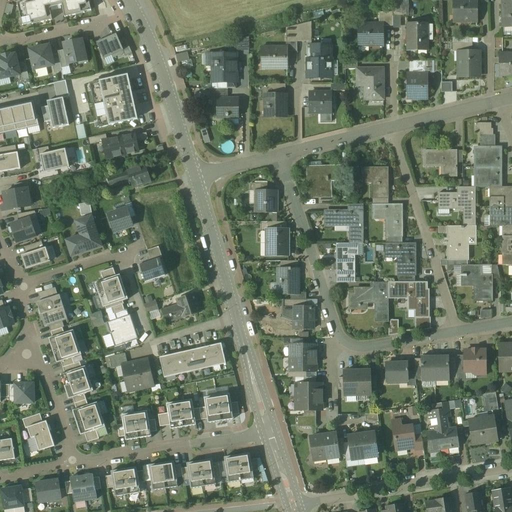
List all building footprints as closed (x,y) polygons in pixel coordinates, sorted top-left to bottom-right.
[(31,0),(17,3),(21,19),(30,17),(32,25),(52,20),(49,8),(62,5),(65,18),(85,13),(83,5),(90,4),(88,0),(31,0)] [(408,0),(401,0),(393,2),(393,13),(393,17),(409,17),(408,0)] [(477,0),(455,0),(455,21),(477,21),(477,8),(475,9),(475,5),(478,5),(478,4),(478,0),(477,0)] [(511,0),(502,0),(503,28),(511,27),(511,0)] [(393,17),(393,13),(379,13),(379,24),(383,24),(383,27),(393,26),(393,17)] [(312,22),(297,26),(297,42),(312,42),(312,22)] [(379,24),(360,24),(360,45),(382,45),(382,30),(383,30),(383,27),(383,24),(379,24)] [(427,24),(407,24),(407,51),(427,51),(427,24)] [(297,26),(286,28),(286,47),(287,47),(287,52),(297,52),(297,42),(297,26)] [(116,34),(96,43),(104,60),(112,56),(113,59),(124,54),(125,54),(124,51),(119,41),(116,34)] [(249,38),(235,41),(235,51),(249,51),(249,38)] [(125,57),(132,54),(125,39),(119,41),(124,51),(125,54),(124,54),(125,57)] [(63,44),(65,50),(68,65),(69,65),(78,62),(79,64),(88,62),(86,52),(85,52),(82,40),(63,44)] [(479,51),(473,51),(472,43),(453,43),(453,52),(461,52),(461,62),(459,62),(459,76),(479,76),(479,51)] [(49,46),(29,50),(34,70),(53,66),(54,66),(51,56),(49,46)] [(332,46),(307,46),(307,78),(332,78),(332,46)] [(286,47),(270,47),(270,48),(263,48),(263,58),(265,58),(265,68),(287,68),(287,52),(287,47),(286,47)] [(69,67),(69,65),(68,65),(65,50),(58,52),(58,54),(61,68),(69,67)] [(188,53),(176,56),(178,63),(190,61),(188,53)] [(3,57),(0,58),(0,79),(19,75),(20,75),(17,64),(15,55),(10,56),(10,54),(3,56),(3,57)] [(58,54),(51,56),(54,66),(53,66),(54,73),(62,72),(58,54)] [(236,54),(207,54),(207,66),(212,66),(212,80),(223,80),(223,83),(237,83),(236,54)] [(511,54),(502,55),(502,75),(511,75),(511,54)] [(25,62),(17,64),(20,75),(19,75),(21,82),(29,80),(25,62)] [(425,62),(409,62),(409,75),(425,74),(425,62)] [(384,100),(383,69),(358,69),(357,69),(357,70),(357,86),(365,86),(365,100),(384,100)] [(409,75),(407,75),(407,91),(411,91),(411,100),(428,99),(427,74),(425,74),(409,75)] [(138,120),(128,75),(90,84),(100,128),(138,120)] [(69,97),(65,82),(59,83),(63,99),(69,97)] [(454,91),(454,82),(443,82),(443,91),(454,91)] [(286,85),(270,85),(270,94),(286,94),(286,85)] [(443,92),(443,101),(457,102),(457,92),(443,92)] [(332,93),(309,93),(309,113),(332,113),(332,93)] [(270,94),(266,94),(266,117),(286,117),(286,101),(288,101),(288,94),(286,94),(270,94)] [(68,125),(63,99),(47,102),(52,121),(58,119),(60,127),(68,125)] [(239,99),(217,99),(217,118),(218,118),(218,117),(226,117),(226,118),(238,118),(239,118),(239,99)] [(34,103),(22,105),(28,129),(39,127),(34,103)] [(22,105),(11,108),(16,132),(28,129),(22,105)] [(11,108),(0,110),(0,112),(5,134),(16,132),(11,108)] [(146,133),(135,136),(136,142),(148,140),(146,133)] [(106,135),(88,139),(90,145),(103,142),(107,141),(106,135)] [(134,135),(121,138),(125,155),(138,152),(136,142),(135,136),(134,135)] [(107,141),(103,142),(107,159),(125,155),(121,138),(107,141)] [(0,156),(17,153),(16,146),(0,148),(0,156)] [(36,164),(42,163),(40,155),(50,153),(48,147),(32,151),(36,164)] [(480,148),(479,148),(478,158),(475,158),(475,168),(502,168),(502,148),(495,148),(480,148)] [(50,153),(40,155),(42,163),(44,173),(69,168),(65,150),(50,153)] [(457,152),(424,152),(424,167),(442,167),(442,177),(457,177),(457,163),(457,152)] [(0,156),(0,173),(21,169),(18,153),(17,153),(0,156)] [(342,166),(308,167),(309,175),(311,175),(311,182),(311,199),(318,198),(329,198),(329,178),(343,178),(342,166)] [(146,167),(128,173),(130,181),(133,189),(151,183),(146,167)] [(502,168),(475,168),(475,188),(492,188),(502,188),(502,168)] [(388,169),(363,169),(363,179),(373,179),(373,199),(388,199),(388,169)] [(130,181),(128,173),(116,177),(118,185),(130,181)] [(14,185),(15,191),(28,189),(28,193),(32,192),(30,184),(26,183),(14,185)] [(268,184),(251,184),(252,192),(257,192),(257,204),(259,204),(259,191),(268,191),(268,184)] [(511,187),(502,188),(492,188),(492,198),(490,198),(490,207),(511,207),(511,187)] [(475,188),(457,188),(457,195),(453,195),(453,194),(439,194),(439,205),(449,204),(449,210),(464,209),(464,227),(475,227),(475,188)] [(15,191),(3,193),(7,211),(31,206),(28,193),(28,189),(15,191)] [(268,191),(259,191),(259,204),(257,204),(257,213),(278,213),(278,191),(268,191)] [(82,215),(92,214),(90,202),(80,204),(82,215)] [(136,217),(132,203),(125,205),(126,209),(127,209),(130,218),(136,217)] [(363,205),(349,205),(349,213),(337,213),(337,212),(327,212),(327,224),(344,224),(344,225),(352,225),(352,244),(355,244),(363,244),(363,205)] [(373,205),(372,205),(372,216),(386,216),(385,238),(386,238),(402,238),(403,238),(403,205),(388,205),(373,205)] [(511,207),(490,207),(489,217),(492,217),(492,227),(504,227),(511,226),(511,207)] [(126,209),(108,215),(114,232),(133,226),(130,218),(127,209),(126,209)] [(35,212),(17,215),(19,222),(30,219),(31,223),(38,220),(35,212)] [(92,217),(76,222),(81,236),(66,241),(72,257),(102,247),(92,217)] [(19,222),(11,225),(17,244),(36,237),(31,223),(30,219),(19,222)] [(287,222),(268,223),(268,232),(267,232),(267,247),(270,247),(270,255),(289,255),(289,232),(287,232),(287,222)] [(511,226),(504,227),(504,237),(502,237),(502,246),(511,246),(511,226)] [(464,227),(439,227),(439,234),(449,234),(449,260),(468,260),(468,237),(476,237),(475,227),(464,227)] [(42,242),(24,248),(27,254),(44,249),(42,242)] [(352,244),(337,244),(337,283),(355,283),(355,244),(352,244)] [(386,244),(384,244),(385,254),(398,254),(399,277),(399,283),(415,283),(415,277),(416,277),(415,244),(402,244),(386,244)] [(511,246),(502,246),(503,256),(504,256),(504,266),(511,265),(511,246)] [(159,247),(147,251),(149,256),(158,253),(160,259),(162,258),(159,247)] [(27,254),(21,256),(26,270),(51,262),(46,248),(27,254)] [(149,256),(147,257),(149,262),(146,263),(138,266),(140,273),(142,272),(145,283),(166,276),(160,259),(158,253),(149,256)] [(299,261),(281,261),(281,269),(279,269),(279,284),(281,284),(281,292),(280,292),(290,292),(290,294),(299,294),(299,293),(299,279),(299,272),(299,261)] [(482,266),(463,266),(463,275),(461,275),(461,277),(464,277),(464,284),(474,284),(474,301),(475,301),(475,300),(482,300),(482,301),(492,301),(492,284),(489,284),(489,275),(482,275),(482,266)] [(497,266),(491,266),(491,280),(500,280),(497,266)] [(103,281),(116,276),(113,268),(101,273),(103,281)] [(99,296),(124,288),(122,282),(117,284),(115,278),(117,277),(117,276),(116,276),(103,281),(95,283),(99,296)] [(367,291),(367,290),(357,290),(356,296),(351,296),(351,314),(362,314),(362,311),(367,311),(367,309),(373,309),(373,303),(377,303),(377,321),(388,321),(388,297),(388,283),(373,283),(373,291),(367,291)] [(399,283),(388,283),(388,297),(398,297),(399,294),(408,295),(408,297),(410,297),(410,296),(415,296),(415,318),(416,318),(428,318),(428,317),(428,295),(425,295),(425,291),(427,291),(427,283),(415,283),(399,283)] [(55,288),(38,294),(41,301),(58,296),(55,288)] [(124,288),(99,296),(103,308),(105,308),(123,302),(121,295),(125,293),(126,293),(124,288)] [(41,301),(37,303),(41,315),(64,308),(60,295),(58,296),(41,301)] [(159,310),(155,295),(145,298),(148,312),(159,310)] [(195,295),(177,300),(179,305),(162,311),(166,324),(183,318),(183,319),(201,313),(195,295)] [(290,300),(283,300),(283,308),(295,308),(294,330),(313,330),(313,307),(307,307),(307,300),(290,300)] [(124,304),(123,302),(105,308),(106,310),(111,309),(122,305),(124,304)] [(125,311),(122,305),(111,309),(113,314),(125,311)] [(5,309),(0,310),(0,329),(14,325),(12,319),(12,318),(11,314),(10,314),(8,308),(5,309)] [(64,308),(41,315),(45,327),(49,326),(62,322),(68,320),(64,308)] [(482,310),(482,318),(493,318),(493,309),(482,310)] [(130,315),(107,323),(115,348),(138,340),(130,315)] [(428,318),(416,318),(416,332),(430,329),(430,317),(428,317),(428,318)] [(62,322),(49,326),(51,332),(63,328),(64,327),(62,322)] [(63,328),(51,332),(53,337),(64,334),(63,328)] [(49,339),(53,351),(78,343),(74,331),(64,334),(53,337),(49,339)] [(82,356),(78,343),(53,351),(57,364),(61,362),(73,359),(82,356)] [(221,344),(160,358),(164,378),(226,364),(221,344)] [(316,345),(290,345),(290,359),(316,358),(316,345)] [(511,345),(502,346),(503,371),(511,370),(511,345)] [(486,372),(485,351),(464,351),(464,356),(464,372),(465,372),(486,372)] [(449,356),(435,357),(436,380),(449,379),(449,358),(449,356)] [(464,356),(454,356),(455,358),(457,379),(465,378),(465,372),(464,372),(464,356)] [(435,357),(421,357),(421,359),(422,380),(436,380),(435,357)] [(316,358),(290,359),(290,371),(290,372),(306,372),(316,372),(316,358)] [(455,358),(449,358),(449,379),(457,379),(455,358)] [(74,364),(73,359),(61,362),(63,368),(74,364)] [(421,359),(413,359),(415,372),(416,380),(422,380),(421,359)] [(147,360),(139,362),(122,366),(128,392),(153,387),(153,386),(154,386),(147,360)] [(63,368),(65,373),(82,368),(80,362),(74,364),(63,368)] [(408,364),(386,364),(386,382),(401,382),(401,379),(407,379),(408,379),(408,373),(408,364)] [(61,375),(65,387),(90,379),(86,367),(82,368),(65,373),(61,375)] [(370,371),(357,372),(358,396),(364,396),(364,395),(371,395),(371,390),(370,377),(370,371)] [(357,372),(344,372),(344,378),(345,390),(345,396),(351,396),(351,397),(358,396),(357,372)] [(415,372),(408,373),(408,379),(407,379),(408,386),(416,386),(416,380),(415,372)] [(93,391),(90,379),(65,387),(69,399),(73,398),(84,394),(93,391)] [(34,403),(33,384),(15,385),(16,403),(16,404),(34,403)] [(304,384),(296,384),(296,398),(322,397),(322,384),(304,384)] [(9,398),(9,385),(0,385),(1,398),(9,398)] [(496,393),(488,394),(491,412),(498,411),(496,393)] [(84,394),(73,398),(75,404),(86,400),(84,394)] [(230,394),(217,396),(221,422),(234,420),(233,416),(231,403),(230,394)] [(208,424),(221,422),(217,396),(204,398),(205,408),(207,420),(208,424)] [(322,397),(296,398),(296,411),(304,411),(316,411),(322,411),(322,397)] [(86,400),(75,404),(76,409),(88,406),(86,400)] [(192,400),(179,402),(183,428),(196,426),(196,421),(194,409),(192,400)] [(170,430),(183,428),(179,402),(166,404),(168,414),(170,426),(170,430)] [(237,402),(231,403),(233,416),(239,415),(237,402)] [(73,411),(76,423),(101,415),(98,403),(88,406),(76,409),(73,411)] [(436,410),(427,412),(428,421),(431,420),(431,426),(429,427),(430,433),(427,433),(430,453),(439,452),(439,450),(459,447),(456,429),(451,429),(450,424),(447,424),(445,410),(449,410),(448,403),(435,404),(436,410)] [(418,406),(409,407),(410,415),(419,414),(418,406)] [(147,411),(134,413),(138,439),(151,437),(151,433),(149,421),(147,411)] [(126,441),(138,439),(134,413),(122,415),(123,425),(125,437),(126,441)] [(40,414),(23,420),(26,429),(28,428),(43,423),(40,414)] [(170,426),(168,414),(158,415),(160,427),(170,426)] [(378,414),(365,414),(366,422),(369,424),(379,422),(378,414)] [(105,428),(101,415),(76,423),(80,436),(85,434),(96,431),(105,428)] [(304,417),(298,417),(298,427),(316,427),(316,417),(304,417)] [(494,419),(478,422),(478,420),(470,421),(474,445),(498,441),(494,419)] [(155,420),(149,421),(151,433),(157,432),(155,420)] [(43,423),(28,428),(31,439),(35,438),(39,452),(55,446),(47,422),(43,423)] [(401,424),(393,425),(396,447),(414,445),(415,445),(414,437),(412,427),(401,428),(401,424)] [(96,431),(85,434),(88,443),(99,439),(96,431)] [(374,433),(361,435),(365,460),(371,459),(371,458),(378,457),(374,433)] [(336,434),(323,436),(327,460),(333,459),(333,458),(339,458),(339,456),(337,440),(336,434)] [(361,435),(348,437),(350,449),(352,460),(358,460),(365,460),(361,435)] [(421,435),(414,437),(415,445),(414,445),(415,451),(423,449),(421,435)] [(323,436),(310,438),(314,461),(320,460),(320,461),(327,460),(323,436)] [(0,441),(0,461),(15,459),(14,450),(15,450),(14,448),(13,449),(12,439),(0,441)] [(343,439),(337,440),(339,456),(345,455),(344,449),(343,439)] [(250,453),(237,456),(241,481),(254,479),(253,472),(251,460),(250,453)] [(237,456),(224,458),(228,483),(241,481),(237,456)] [(212,459),(199,461),(204,487),(216,485),(215,478),(213,464),(212,459)] [(257,459),(251,460),(253,472),(259,471),(257,459)] [(426,471),(426,460),(418,460),(417,471),(426,471)] [(199,461),(187,464),(189,480),(191,489),(204,487),(199,461)] [(174,462),(161,464),(165,489),(178,487),(177,478),(175,466),(174,462)] [(219,463),(213,464),(215,478),(221,478),(219,463)] [(161,464),(149,465),(153,491),(165,489),(161,464)] [(137,468),(124,470),(128,495),(141,493),(139,484),(137,472),(137,468)] [(124,470),(111,472),(112,476),(114,488),(115,497),(128,495),(124,470)] [(93,474),(82,476),(86,501),(97,499),(95,491),(93,479),(93,474)] [(74,503),(86,501),(82,476),(70,478),(71,482),(73,494),(74,503)] [(59,480),(36,484),(39,503),(62,500),(61,496),(59,480)] [(21,487),(1,490),(4,510),(24,507),(24,503),(22,491),(21,487)] [(511,505),(510,488),(493,491),(495,509),(511,506),(511,505)] [(31,489),(22,491),(24,503),(33,502),(31,489)] [(480,493),(465,495),(467,511),(471,511),(483,509),(480,493)] [(452,511),(451,498),(435,501),(435,502),(426,503),(426,511),(452,511)]
